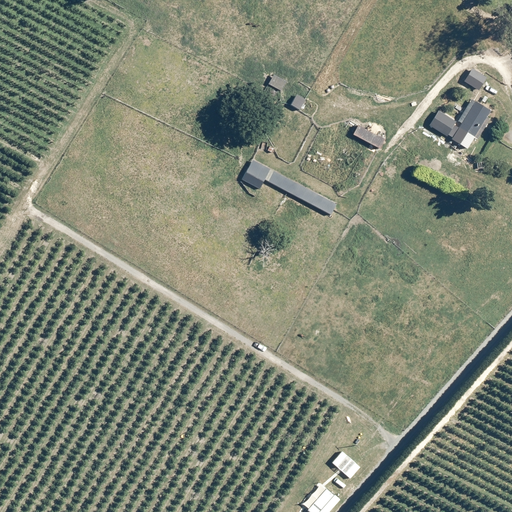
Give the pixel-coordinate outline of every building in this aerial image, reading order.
[(472,64),(460,84),(467,87),(469,82),(476,86),(484,71),(472,64)] [(283,82),(272,75),(267,84),(278,90),(283,82)] [(305,100),(294,94),(289,105),(299,111),(305,100)] [(484,119),(489,111),(469,99),(453,125),(464,132),(457,143),(467,149),(473,138),(476,139),(482,129),(486,121),(484,119)] [(453,121),(436,110),(426,125),(444,136),(453,121)] [(382,139),(355,125),(350,134),(377,148),(382,139)] [(329,215),(334,204),(251,160),(240,179),(257,189),(262,180),(329,215)] [(326,511),(338,499),(318,483),(300,505),(308,511),(326,511)]
